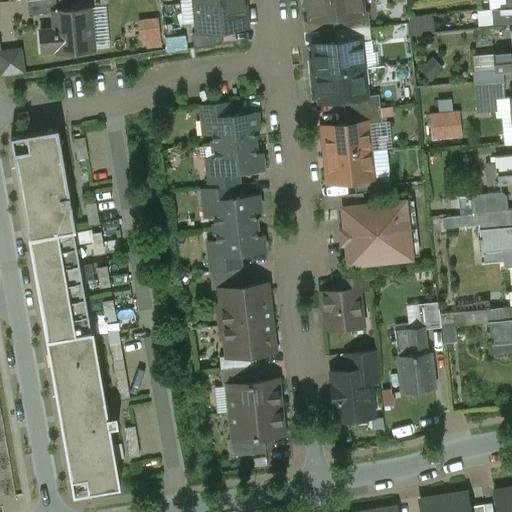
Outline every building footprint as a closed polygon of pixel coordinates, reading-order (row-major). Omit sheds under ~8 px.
[(29,0),(27,0),(29,15),(52,12),(52,11),(63,10),(62,0),(29,0)] [(243,0),(216,0),(196,2),(199,31),(199,32),(221,29),(247,26),(243,0)] [(361,0),(308,0),(311,20),(333,17),(363,14),(362,12),(361,0)] [(509,7),(479,10),(480,23),(511,20),(509,7)] [(63,10),(52,11),(52,12),(56,53),(95,50),(91,8),(63,10)] [(363,14),(333,17),(334,30),(370,26),(368,11),(362,12),(363,14)] [(411,16),(413,31),(435,28),(432,13),(411,16)] [(144,47),(164,46),(162,16),(142,18),(144,47)] [(370,26),(334,30),(336,41),(335,42),(335,43),(361,40),(361,41),(371,40),(370,26)] [(490,27),(480,28),(482,45),(492,44),(490,27)] [(221,29),(199,32),(199,31),(192,32),(194,48),(223,43),(221,29)] [(511,30),(511,40),(511,52),(493,54),(495,71),(495,73),(503,72),(511,71),(511,30)] [(170,51),(190,46),(187,33),(167,38),(170,51)] [(335,43),(313,45),(315,61),(316,61),(318,73),(364,68),(361,41),(361,40),(335,43)] [(0,49),(2,74),(28,73),(27,47),(0,49)] [(364,68),(318,73),(319,86),(318,86),(320,102),(343,100),(367,97),(367,95),(364,68)] [(495,71),(484,72),(485,82),(504,81),(503,72),(495,73),(495,71)] [(485,82),(474,83),(477,113),(495,112),(494,99),(505,98),(504,81),(485,82)] [(367,97),(343,100),(345,112),(380,108),(379,94),(367,95),(367,97)] [(231,101),(199,104),(201,120),(211,119),(210,117),(232,115),(231,101)] [(380,108),(345,112),(346,124),(368,121),(369,123),(382,122),(380,108)] [(432,137),(464,135),(462,109),(430,111),(432,137)] [(232,115),(210,117),(211,119),(214,145),(250,141),(248,129),(257,128),(257,125),(259,123),(260,122),(260,120),(260,118),(259,117),(257,115),(256,115),(256,112),(232,115)] [(346,124),(322,126),(324,145),(329,149),(329,155),(372,150),(369,123),(368,121),(346,124)] [(58,128),(11,136),(29,237),(30,237),(75,229),(76,229),(58,128)] [(84,138),(75,139),(78,159),(87,157),(84,138)] [(250,141),(214,145),(217,172),(217,174),(238,171),(262,169),(261,166),(264,164),(264,162),(264,160),(264,158),(262,157),(260,156),(260,153),(251,154),(250,141)] [(372,150),(329,155),(330,162),(326,166),(328,184),(354,181),(375,179),(375,177),(372,150)] [(511,154),(496,156),(497,162),(487,163),(489,186),(511,183),(511,154)] [(238,171),(217,174),(217,172),(207,173),(208,187),(208,188),(232,185),(240,184),(238,171)] [(375,179),(354,181),(355,193),(361,192),(382,190),(391,189),(390,179),(385,180),(380,177),(375,177),(375,179)] [(232,185),(208,188),(208,187),(201,188),(202,202),(212,201),(212,200),(233,197),(232,185)] [(355,193),(343,194),(344,206),(363,204),(361,192),(355,193)] [(502,192),(471,195),(472,214),(473,214),(473,213),(508,210),(507,196),(502,192)] [(233,197),(212,200),(212,201),(215,228),(251,224),(250,211),(259,210),(258,208),(260,206),(261,203),(261,201),(260,200),(259,198),(257,197),(257,195),(233,197)] [(344,206),(343,206),(345,228),(341,229),(342,243),(347,242),(349,264),(411,257),(405,200),(363,204),(344,206)] [(95,203),(86,205),(90,224),(99,222),(95,203)] [(507,216),(477,218),(480,240),(477,240),(478,244),(480,243),(481,253),(511,249),(511,226),(509,227),(507,216)] [(251,224),(215,228),(218,255),(218,256),(240,254),(263,251),(263,248),(265,246),(266,243),(265,240),(264,239),(262,238),(261,236),(252,237),(251,224)] [(75,229),(30,237),(29,237),(32,254),(77,246),(74,230),(76,230),(76,229),(75,229)] [(91,234),(93,244),(102,242),(101,232),(91,234)] [(102,242),(93,244),(95,254),(104,252),(102,242)] [(77,246),(32,254),(35,271),(80,263),(77,246)] [(240,254),(218,256),(218,255),(208,256),(210,271),(241,268),(240,254)] [(80,263),(35,271),(38,288),(83,280),(80,263)] [(97,268),(99,278),(108,276),(107,266),(97,268)] [(368,274),(340,277),(342,290),(358,288),(358,290),(369,288),(368,274)] [(99,278),(100,287),(110,286),(108,276),(99,278)] [(83,280),(38,288),(40,305),(85,297),(83,280)] [(264,284),(220,288),(222,306),(227,309),(228,325),(271,320),(270,308),(266,306),(264,284)] [(342,290),(322,292),(324,311),(326,311),(328,328),(342,326),(346,329),(356,328),(359,324),(362,324),(358,290),(358,288),(342,290)] [(85,297),(40,305),(43,322),(88,314),(85,297)] [(103,302),(104,311),(114,310),(113,300),(103,302)] [(114,310),(104,311),(106,321),(116,319),(114,310)] [(88,314),(43,322),(47,339),(94,331),(93,330),(91,330),(88,314)] [(511,319),(487,321),(489,343),(511,341),(511,319)] [(271,320),(228,325),(230,337),(225,341),(227,355),(227,356),(255,353),(271,352),(269,335),(272,331),(271,320)] [(424,326),(406,328),(407,338),(397,339),(398,355),(397,355),(401,391),(435,388),(431,352),(426,352),(424,326)] [(118,328),(108,330),(119,395),(129,393),(118,328)] [(94,331),(47,339),(74,495),(121,488),(110,426),(119,425),(117,414),(108,416),(94,331)] [(376,350),(346,353),(348,371),(373,368),(374,375),(371,375),(372,380),(380,380),(376,350)] [(255,353),(227,356),(227,355),(219,356),(221,369),(256,365),(255,353)] [(256,365),(221,369),(222,386),(228,385),(227,384),(258,380),(256,365)] [(348,371),(333,373),(335,384),(332,385),(335,408),(337,408),(338,419),(355,417),(359,421),(366,420),(370,415),(372,415),(369,395),(373,390),(369,387),(368,381),(372,380),(371,375),(374,375),(373,368),(348,371)] [(258,380),(227,384),(228,385),(231,412),(280,406),(277,378),(258,380)] [(280,406),(231,412),(233,438),(264,435),(264,436),(283,434),(280,406)] [(233,438),(228,439),(230,456),(266,452),(264,436),(264,435),(233,438)] [(511,511),(511,489),(493,492),(496,511),(511,511)] [(467,494),(420,502),(421,511),(469,511),(469,508),(467,494)]
